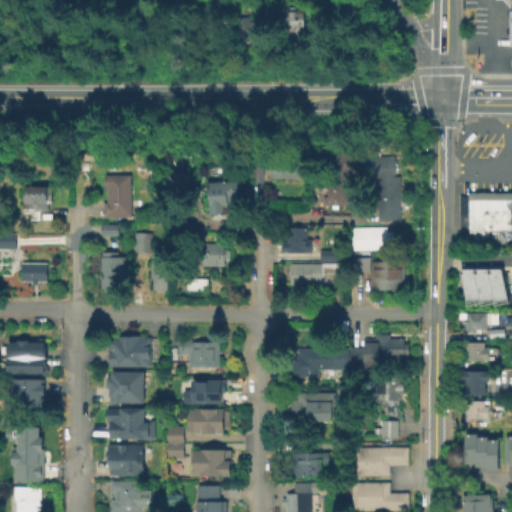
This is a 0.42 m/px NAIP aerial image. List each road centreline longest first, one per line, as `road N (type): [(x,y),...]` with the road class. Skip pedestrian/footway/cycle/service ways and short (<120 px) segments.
road 1 (residential): [(433,312),(0,308)]
road 2 (secondary): [(360,97),(0,96)]
road 3 (tertiary): [(436,187),(433,511)]
road 4 (residential): [(252,225),(256,511)]
road 5 (residential): [(75,311),(73,511)]
